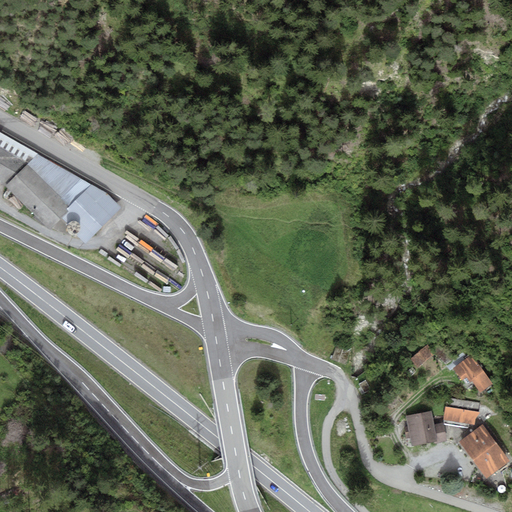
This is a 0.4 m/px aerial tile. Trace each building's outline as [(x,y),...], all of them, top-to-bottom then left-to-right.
[(35,156),(0,136),(0,182),(6,186),(35,156)] [(35,156),(6,186),(49,230),(59,219),(89,186),(35,156)] [(89,186),(59,219),(85,246),(120,211),(106,196),(89,186)] [(176,266),(133,242),(128,252),(132,254),(128,260),(141,268),(139,272),(155,281),(154,282),(164,288),(176,266)] [(443,342),(433,351),(447,365),(456,356),(443,342)] [(432,356),(425,348),(411,358),(418,367),(432,356)] [(470,358),(456,369),(463,379),(467,376),(480,394),(491,386),(470,358)] [(477,414),(446,408),(443,421),(475,427),(477,414)] [(430,413),(407,417),(412,446),(445,440),(442,424),(432,426),(430,413)] [(509,464),(483,427),(459,444),(485,481),(509,464)]
